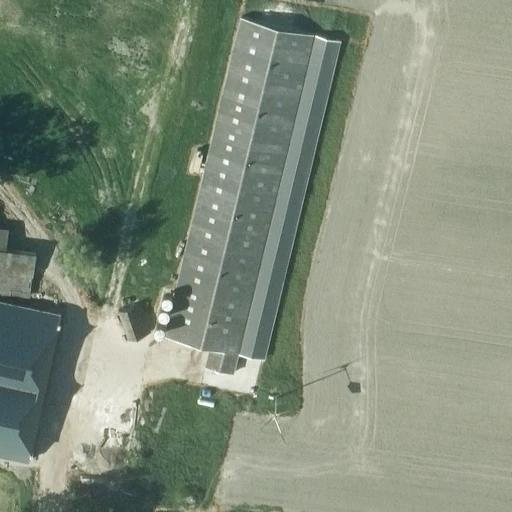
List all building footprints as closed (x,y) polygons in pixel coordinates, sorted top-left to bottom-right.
[(235,372),(315,34),(241,16),(165,335),(210,345),(206,365),(235,372)] [(315,34),(239,352),(262,358),(339,39),(315,34)] [(0,247),(7,248),(10,228),(0,226),(0,247)] [(38,253),(7,248),(0,247),(0,293),(31,298),(38,253)] [(0,453),(30,460),(62,313),(0,299),(0,453)] [(142,320),(137,303),(119,310),(129,339),(152,331),(147,318),(142,320)]
